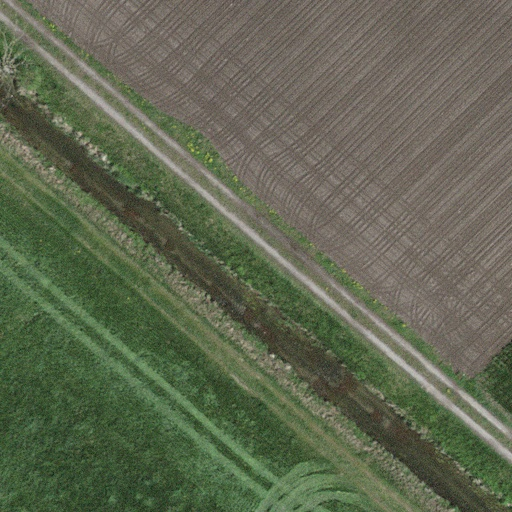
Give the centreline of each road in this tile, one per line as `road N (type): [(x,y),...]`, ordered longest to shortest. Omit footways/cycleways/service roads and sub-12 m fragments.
road 1 (track): [(511,454),(0,14)]
road 2 (track): [(0,163),(405,511)]
